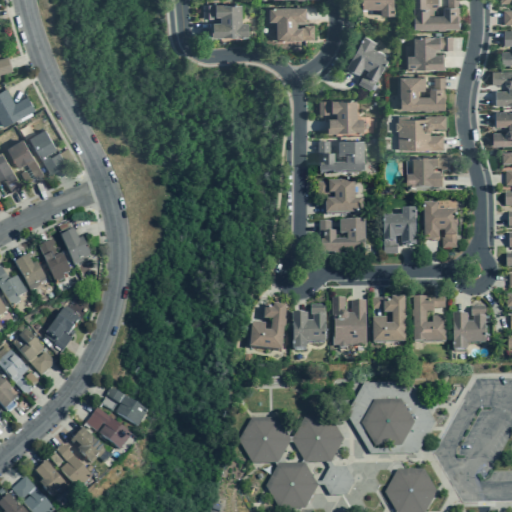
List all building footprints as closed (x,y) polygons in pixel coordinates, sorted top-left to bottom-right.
[(394,0),(361,0),(361,8),(371,8),(371,15),(394,15),(394,0)] [(455,15),(454,7),(442,7),(442,15),(428,15),(428,10),(437,10),(437,0),(428,0),(428,7),(425,7),(425,0),(412,0),(412,28),(458,28),(458,15),(455,15)] [(511,0),(499,0),(499,4),(511,4),(511,10),(502,10),(502,24),(511,24),(511,0)] [(247,36),(247,23),(241,23),(240,4),(202,5),(202,19),(212,19),(212,17),(219,16),(220,22),(212,22),(212,37),(247,36)] [(267,8),(268,21),(276,21),(276,36),(283,36),(283,40),(313,40),(313,25),(303,25),(303,28),(296,28),(296,22),(305,22),(305,7),(267,8)] [(511,31),(503,31),(503,46),(511,46),(511,52),(500,52),(500,65),(511,65),(511,31)] [(369,90),(387,57),(372,48),(375,42),(363,36),(345,67),(359,75),(362,68),(367,70),(364,76),(362,75),(357,84),(369,90)] [(443,69),(443,54),(434,54),(434,49),(439,49),(439,50),(451,50),(450,37),(412,37),(413,55),(406,56),(406,69),(443,69)] [(0,74),(11,71),(6,57),(0,58),(0,74)] [(494,105),(511,105),(511,71),(491,72),(491,84),(503,84),(507,87),(507,91),(494,91),(494,105)] [(399,110),(444,109),(444,96),(441,96),(441,88),(428,88),(428,96),(417,96),(417,91),(424,91),(424,77),(399,77),(399,110)] [(0,91),(0,123),(2,127),(19,118),(19,119),(34,110),(26,97),(13,104),(5,89),(0,91)] [(363,132),(362,119),(356,119),(356,101),(318,101),(318,114),(328,114),(328,112),(335,112),(335,118),(326,118),(326,133),(363,132)] [(492,145),(511,145),(511,112),(494,112),(494,127),(507,127),(507,130),(504,133),(491,133),(492,145)] [(444,116),(397,117),(397,123),(394,123),(394,131),(397,131),(397,150),(429,149),(429,151),(442,150),(442,135),(429,135),(429,132),(432,129),(445,129),(444,116)] [(65,166),(55,148),(55,149),(44,129),(28,138),(49,175),(65,166)] [(26,163),(35,179),(42,175),(21,139),(6,148),(17,168),(26,163)] [(363,140),(337,141),(338,155),(345,155),(345,160),(333,160),(333,152),(317,152),(318,174),(363,173),(363,140)] [(511,185),(511,151),(500,152),(500,166),(509,165),(511,164),(511,171),(503,172),(503,186),(511,185)] [(0,179),(1,179),(10,194),(21,188),(0,152),(0,179)] [(404,190),(440,190),(440,175),(432,175),(432,169),(439,169),(439,171),(448,171),(448,158),(411,158),(411,176),(404,176),(404,190)] [(326,193),(326,194),(332,194),(333,200),(323,200),(324,215),(361,214),(361,199),(353,200),(353,181),(316,182),(316,193),(326,193)] [(511,226),(511,193),(503,194),(504,209),(506,209),(507,227),(511,226)] [(440,249),(455,249),(454,210),(436,211),(436,204),(423,204),(423,210),(422,210),(422,241),(437,241),(437,232),(442,232),(442,239),(440,239),(440,249)] [(414,246),(413,209),(400,209),(400,216),(382,216),(382,254),(396,254),(396,245),(394,245),(394,238),(399,237),(400,246),(414,246)] [(363,221),(338,222),(338,235),(345,235),(345,240),(334,240),(334,233),(317,233),(318,254),(363,253),(363,221)] [(58,236),(71,264),(88,256),(80,239),(77,240),(72,230),(58,236)] [(53,284),(62,280),(61,276),(69,273),(60,254),(56,256),(51,246),(53,244),(51,239),(37,246),(46,265),(45,265),(53,284)] [(44,280),(35,264),(31,266),(27,260),(30,258),(28,254),(12,264),(28,292),(37,287),(36,285),(44,280)] [(8,282),(0,268),(0,292),(10,309),(19,303),(16,299),(25,294),(15,277),(8,282)] [(364,346),(364,301),(349,301),(349,314),(343,314),(343,298),(330,299),(330,320),(332,320),(333,335),(331,335),(331,346),(364,346)] [(406,345),(405,298),(382,298),(382,314),(390,314),(390,326),(384,326),(384,319),(371,319),(371,345),(406,345)] [(444,344),(444,318),(431,318),(431,325),(424,325),(424,314),(432,314),(432,301),(424,301),(424,298),(411,298),(411,344),(444,344)] [(247,348),(280,352),(285,306),(263,304),(261,320),(270,321),(269,332),(263,331),(263,324),(250,323),(247,348)] [(77,320),(61,309),(42,336),(60,349),(73,332),(70,330),(77,320)] [(290,314),(291,324),(291,350),(305,350),(305,343),(323,343),(323,327),(323,317),(311,317),(311,322),(306,322),(305,314),(290,314)] [(451,352),(465,352),(465,345),(484,345),(484,319),(471,319),(471,323),(466,323),(466,316),(462,316),(462,315),(451,315),(451,323),(451,352)] [(9,343),(39,376),(53,363),(24,330),(9,343)] [(26,370),(8,350),(0,356),(0,368),(22,394),(29,387),(19,376),(26,370)] [(0,406),(3,410),(16,398),(14,395),(11,397),(7,392),(10,390),(0,378),(0,406)] [(409,383),(362,383),(345,415),(369,454),(416,453),(433,423),(409,383)] [(118,405),(113,413),(136,427),(146,411),(111,389),(106,397),(118,405)] [(103,398),(114,405),(110,411),(99,404),(103,398)] [(95,432),(101,424),(103,426),(97,434),(118,450),(130,435),(96,409),(84,424),(95,432)] [(316,486),(304,509),(277,509),(264,487),(275,466),(273,463),(250,463),(237,441),(250,418),(276,417),(288,437),(291,437),(302,417),(329,416),(342,439),(329,462),(333,467),(344,467),(353,482),(344,496),(328,496),(322,485),(316,486)] [(89,462),(102,449),(81,429),(69,442),(71,445),(73,443),(79,448),(76,450),(89,462)] [(90,477),(60,445),(53,451),(65,463),(58,470),(76,490),(90,477)] [(53,454),(61,462),(56,467),(48,458),(53,454)] [(64,485),(44,462),(33,473),(41,482),(38,485),(49,498),(64,485)] [(435,491),(424,511),(395,511),(383,492),(395,469),(422,469),(435,491)] [(28,511),(50,511),(53,510),(23,477),(9,490),(28,511)] [(0,501),(0,510),(1,511),(21,511),(7,496),(0,501)]
